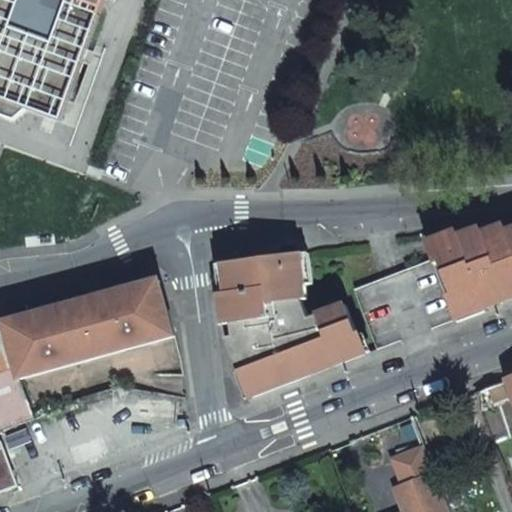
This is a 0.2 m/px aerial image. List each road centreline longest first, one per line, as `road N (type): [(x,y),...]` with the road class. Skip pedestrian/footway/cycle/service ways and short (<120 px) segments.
road 1 (secondary): [(511,195),(177,215)]
road 2 (secondary): [(223,451),(511,342)]
road 3 (residential): [(223,451),(177,215)]
road 4 (secondary): [(177,215),(75,272),(0,288)]
road 5 (secondary): [(58,511),(223,451)]
